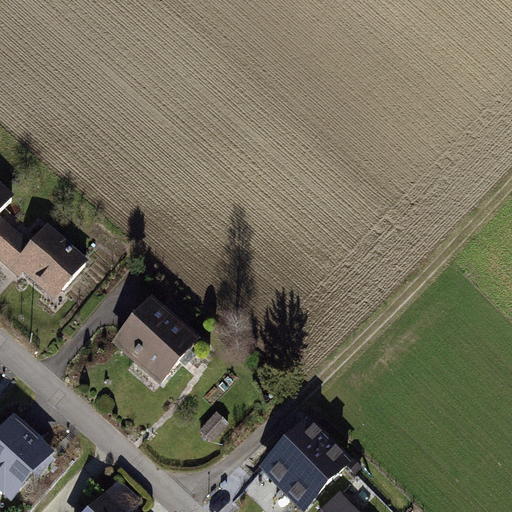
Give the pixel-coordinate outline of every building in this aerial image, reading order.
[(0,256),(16,239),(0,224),(0,222),(14,206),(0,194),(0,256)] [(30,250),(16,239),(0,256),(0,264),(29,289),(30,288),(56,310),(90,270),(46,232),(30,250)] [(148,307),(111,352),(161,393),(198,348),(148,307)] [(231,431),(216,419),(200,438),(215,450),(231,431)] [(309,511),(354,467),(310,423),(261,473),(300,511),(309,511)] [(49,460),(8,425),(0,434),(0,496),(10,506),(49,460)] [(94,511),(141,511),(145,508),(121,485),(94,511)] [(351,511),(339,500),(326,511),(351,511)]
